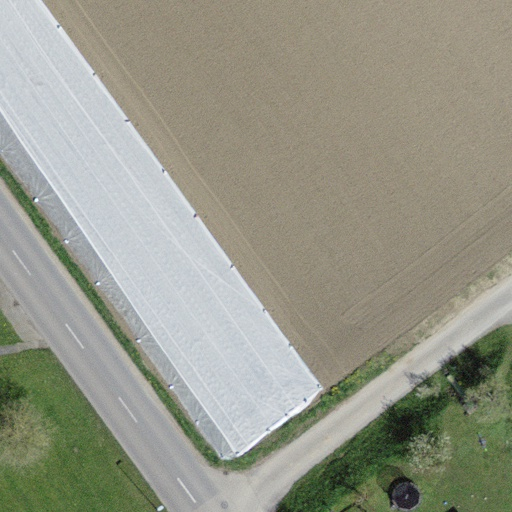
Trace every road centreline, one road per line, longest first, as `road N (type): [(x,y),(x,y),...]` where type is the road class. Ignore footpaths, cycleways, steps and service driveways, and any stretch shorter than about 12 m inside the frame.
road 1 (tertiary): [(0,210),(207,511)]
road 2 (residential): [(511,304),(243,511)]
